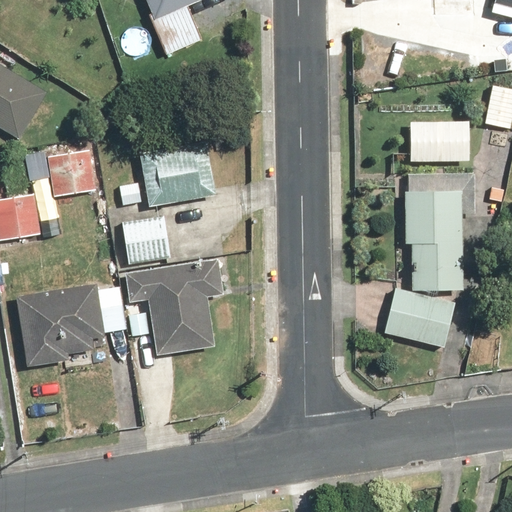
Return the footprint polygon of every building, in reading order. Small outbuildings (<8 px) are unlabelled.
[(152,0),(160,20),(206,0),(152,0)] [(487,36),(472,35),(470,67),(485,68),(487,36)] [(0,62),(0,123),(25,138),(52,93),(0,62)] [(511,116),(511,88),(486,85),(481,124),(511,128),(511,116)] [(465,125),(401,125),(402,161),(465,161),(465,125)] [(215,143),(146,155),(155,206),(224,194),(215,143)] [(96,151),(55,158),(62,200),(103,193),(96,151)] [(144,181),(119,186),(124,207),(149,202),(144,181)] [(457,290),(456,189),(399,189),(400,244),(405,244),(405,290),(457,290)] [(41,197),(0,201),(0,229),(1,243),(46,238),(41,197)] [(129,267),(178,259),(200,256),(197,240),(175,243),(170,214),(121,221),(129,267)] [(226,260),(131,275),(136,303),(154,300),(163,354),(221,345),(213,298),(231,295),(226,260)] [(105,285),(23,298),(34,367),(73,361),(72,354),(102,350),(100,339),(113,337),(105,285)] [(391,288),(379,332),(440,347),(451,304),(391,288)] [(128,314),(130,330),(132,340),(153,337),(149,311),(128,314)]
